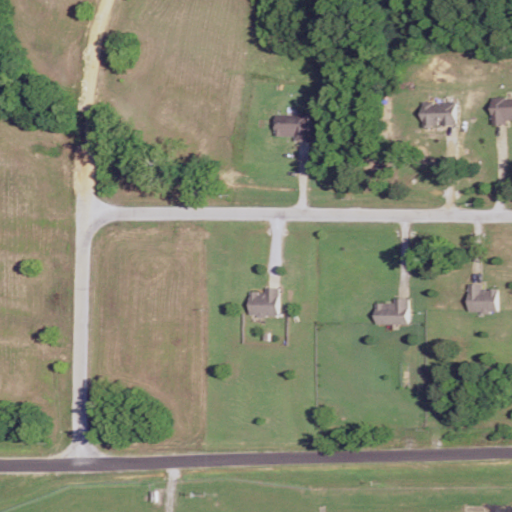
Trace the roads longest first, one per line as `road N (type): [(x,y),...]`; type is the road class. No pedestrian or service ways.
road 1 (residential): [(0,464),(511,451)]
road 2 (residential): [(80,464),(86,122),(106,0)]
road 3 (residential): [(84,211),(511,216)]
